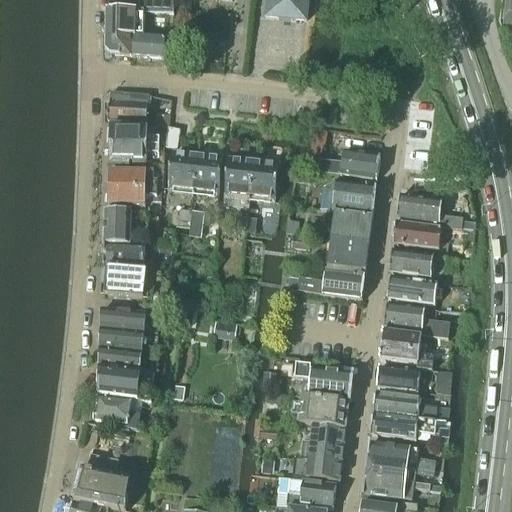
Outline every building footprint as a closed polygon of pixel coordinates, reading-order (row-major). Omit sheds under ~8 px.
[(111,57),(129,58),(132,36),(143,37),(144,14),(173,15),(174,2),(140,0),(139,11),(136,11),(136,10),(127,9),(127,11),(106,11),(105,51),(111,57)] [(267,0),(265,19),(306,24),(308,0),(267,0)] [(132,36),(129,58),(164,61),(165,39),(143,37),(132,36)] [(145,127),(149,100),(111,95),(107,122),(145,127)] [(157,118),(156,127),(168,129),(170,120),(157,118)] [(111,128),(110,149),(158,150),(158,141),(154,141),(154,133),(130,132),(130,129),(111,128)] [(314,133),(312,153),(322,154),(324,154),(326,134),(314,133)] [(110,149),(110,168),(129,169),(129,165),(144,166),(145,156),(158,156),(158,150),(110,149)] [(172,158),(168,193),(193,196),(197,161),(188,160),(185,156),(179,156),(177,158),(172,158)] [(314,163),(313,176),(377,183),(380,160),(343,156),(342,166),(314,163)] [(197,161),(193,196),(218,199),(222,164),(220,164),(217,160),(210,159),(207,162),(197,161)] [(228,164),(224,200),(223,210),(247,213),(253,167),(246,166),(242,163),(235,162),(232,165),(228,164)] [(253,167),(247,213),(248,213),(249,203),(273,206),(278,170),(276,170),(273,167),(266,166),(264,168),(253,167)] [(110,174),(110,191),(156,193),(156,185),(154,185),(154,175),(110,174)] [(297,178),(296,185),(310,187),(311,180),(297,178)] [(323,192),(320,214),(335,216),(335,213),(373,218),(376,191),(337,185),(336,187),(333,187),(323,192)] [(110,191),(109,208),(140,209),(143,209),(143,199),(154,199),(154,205),(161,205),(161,193),(156,193),(110,191)] [(400,199),(397,222),(438,226),(438,230),(442,231),(462,233),(462,232),(463,225),(463,222),(440,219),(442,204),(400,199)] [(104,213),(104,246),(129,249),(129,213),(104,213)] [(178,223),(191,225),(192,215),(179,213),(178,223)] [(335,216),(332,241),(331,243),(369,248),(373,218),(335,213),(335,216)] [(206,215),(193,214),(191,226),(204,228),(209,228),(211,216),(206,215)] [(239,220),(237,231),(246,232),(247,221),(239,220)] [(248,221),(246,236),(255,237),(257,222),(248,221)] [(286,236),(298,237),(299,224),(286,223),(286,236)] [(397,225),(394,248),(440,253),(442,231),(438,230),(397,225)] [(291,251),(305,253),(306,240),(292,239),(291,251)] [(328,271),(365,277),(369,248),(331,243),(328,271)] [(145,251),(129,249),(104,246),(103,269),(143,273),(145,251)] [(159,250),(159,252),(159,262),(172,262),(172,253),(172,251),(159,250)] [(393,255),(391,277),(432,282),(435,260),(393,255)] [(445,275),(457,277),(459,263),(446,261),(445,275)] [(106,271),(103,299),(143,302),(146,275),(106,271)] [(193,279),(189,274),(183,275),(181,281),(185,285),(190,285),(193,279)] [(297,296),(362,305),(365,281),(326,276),(325,287),(299,284),(297,296)] [(289,280),(288,294),(297,295),(299,282),(289,280)] [(390,281),(388,302),(435,308),(438,286),(390,281)] [(387,307),(384,331),(417,335),(416,339),(426,340),(431,340),(433,324),(423,323),(425,312),(387,307)] [(101,311),(100,333),(143,338),(145,317),(101,311)] [(100,333),(100,351),(141,356),(143,338),(100,333)] [(384,335),(381,363),(417,367),(416,372),(428,374),(433,374),(434,361),(419,359),(421,339),(426,340),(416,339),(384,335)] [(100,351),(99,371),(140,376),(141,356),(100,351)] [(155,366),(154,378),(163,379),(164,368),(155,366)] [(311,385),(309,402),(349,407),(351,407),(354,379),(311,374),(311,370),(296,368),(294,384),(311,385)] [(98,381),(98,395),(133,403),(151,404),(153,378),(140,376),(99,371),(98,381)] [(380,371),(378,392),(417,396),(420,375),(380,371)] [(175,389),(173,403),(182,404),(184,390),(175,389)] [(98,399),(94,415),(93,422),(128,428),(127,431),(137,433),(140,417),(131,415),(133,403),(98,395),(98,399)] [(377,395),(374,418),(436,425),(438,412),(420,410),(421,401),(377,395)] [(293,420),(299,421),(298,429),(313,431),(347,435),(349,407),(309,402),(301,401),(300,408),(294,408),(293,420)] [(438,412),(436,424),(446,425),(447,413),(438,412)] [(374,418),(372,439),(417,444),(418,436),(435,437),(436,425),(374,418)] [(260,441),(276,443),(278,428),(261,426),(260,441)] [(307,444),(307,448),(344,452),(346,435),(347,435),(313,431),(311,445),(307,444)] [(371,447),(369,465),(434,472),(435,464),(418,462),(419,452),(371,447)] [(303,448),(301,464),(342,469),(344,452),(307,448),(306,448),(303,448)] [(80,474),(76,489),(72,504),(105,511),(125,511),(127,501),(129,485),(114,481),(118,467),(90,460),(86,475),(80,474)] [(263,464),(262,476),(273,477),(274,465),(263,464)] [(294,481),(336,486),(340,486),(342,469),(301,464),(301,465),(296,464),(294,481)] [(369,465),(367,480),(415,486),(416,478),(433,480),(434,472),(369,465)] [(251,492),(259,492),(260,480),(252,479),(251,492)] [(367,480),(365,499),(413,504),(414,493),(430,494),(431,488),(415,486),(367,480)] [(290,484),(287,511),(294,511),(295,509),(317,511),(329,511),(330,505),(334,506),(336,490),(290,484)]
